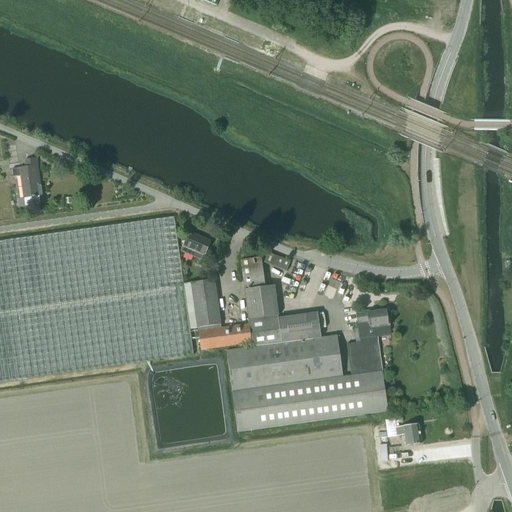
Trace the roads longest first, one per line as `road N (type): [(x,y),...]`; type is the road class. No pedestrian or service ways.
road 1 (track): [(455,40),(392,26),(349,61),(327,65),(184,0)]
road 2 (unclassified): [(444,262),(395,274),(316,262),(167,198)]
road 3 (tertiary): [(444,262),(425,188),(426,132),(466,0)]
road 4 (tertiary): [(510,479),(444,262)]
road 5 (unclassified): [(167,198),(0,128)]
road 6 (unclassified): [(0,228),(167,198)]
